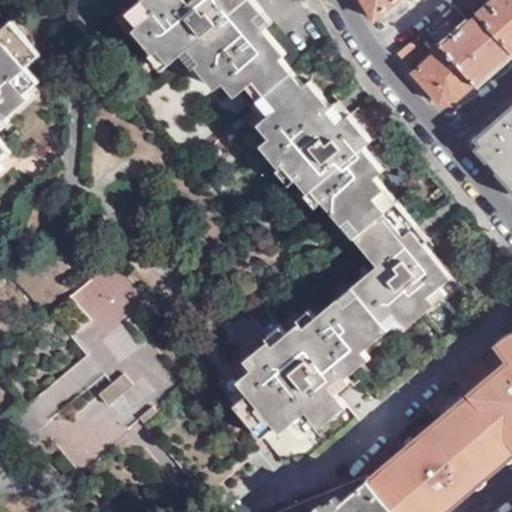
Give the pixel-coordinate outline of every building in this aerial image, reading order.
[(141,0),(131,9),(142,23),(138,26),(158,50),(162,46),(173,60),(183,52),(192,44),(204,59),(199,63),(217,87),(226,80),(237,94),(250,83),(259,77),(270,91),(296,70),(285,56),(289,53),(267,27),(263,30),(253,19),(265,10),(257,0),(223,0),(217,5),(213,0),(141,0)] [(366,0),(377,17),(399,0),(366,0)] [(477,85),(511,53),(511,48),(483,12),(472,22),(464,12),(470,7),(463,0),(458,0),(429,25),(445,45),(477,85)] [(511,0),(496,0),(483,12),(511,48),(511,0)] [(263,30),(267,27),(275,21),(265,10),(253,19),(263,30)] [(0,319),(5,315),(0,309),(0,158),(1,157),(0,156),(0,154),(13,142),(0,126),(0,122),(10,112),(13,115),(35,94),(33,92),(46,79),(23,54),(35,42),(11,16),(0,26),(0,319)] [(417,36),(399,52),(408,62),(426,47),(417,36)] [(195,66),(199,63),(204,59),(192,44),(183,52),(195,66)] [(454,106),(477,85),(445,45),(415,70),(442,104),(454,106)] [(162,46),(158,50),(153,53),(164,67),(173,60),(162,46)] [(365,230),(400,202),(378,176),(386,169),(366,146),(373,139),(353,114),(350,116),(327,134),(317,121),(334,107),(314,81),(308,84),(296,70),(270,91),(282,106),(273,113),(262,122),(274,136),(265,144),(284,167),(288,164),(300,178),(312,192),(316,188),(326,201),(345,223),(354,215),(365,230)] [(262,98),(270,91),(259,77),(250,83),(262,98)] [(282,106),(270,91),(262,98),(273,113),(282,106)] [(327,134),(350,116),(344,109),(339,103),(334,107),(317,121),(327,134)] [(511,106),(499,118),(481,134),(481,151),(507,183),(511,187),(511,106)] [(288,164),(284,167),(281,170),(292,184),(300,178),(288,164)] [(318,206),(326,201),(316,188),(312,192),(308,194),(318,206)] [(396,310),(403,318),(410,326),(438,303),(431,295),(443,285),(454,276),(427,242),(424,245),(412,230),(418,224),(400,202),(365,230),(373,239),(366,245),(381,264),(355,286),(361,294),(383,321),(396,310)] [(358,236),(365,230),(354,215),(345,223),(356,237),(358,236)] [(424,245),(427,242),(430,239),(425,232),(418,224),(412,230),(424,245)] [(373,239),(365,230),(358,236),(366,245),(373,239)] [(185,511),(268,442),(264,437),(243,411),(238,405),(116,259),(54,310),(89,353),(28,404),(63,449),(115,511),(185,511)] [(431,295),(438,303),(450,293),(443,285),(431,295)] [(348,304),(361,294),(355,286),(342,297),(348,304)] [(243,411),(264,437),(279,425),(283,430),(308,409),(323,426),(348,405),(342,396),(322,372),(336,361),(349,377),(371,357),(365,350),(390,329),(383,321),(361,294),(348,304),(342,297),(318,316),(306,326),(303,322),(290,333),(275,345),(271,340),(249,358),(255,367),(241,378),(252,391),(257,399),(243,411)] [(306,326),(318,316),(312,309),(300,319),(303,322),(306,326)] [(383,321),(390,329),(403,318),(396,310),(383,321)] [(269,336),(271,340),(275,345),(290,333),(283,325),(269,336)] [(400,511),(449,511),(511,458),(511,334),(509,336),(499,344),(511,359),(462,401),(449,387),(420,416),(430,428),(372,477),(400,511)] [(322,372),(342,396),(348,391),(355,385),(349,377),(336,361),(322,372)] [(0,407),(11,398),(0,385),(0,407)] [(252,391),(238,405),(243,411),(257,399),(252,391)] [(400,511),(372,477),(371,476),(279,511),(400,511)]
